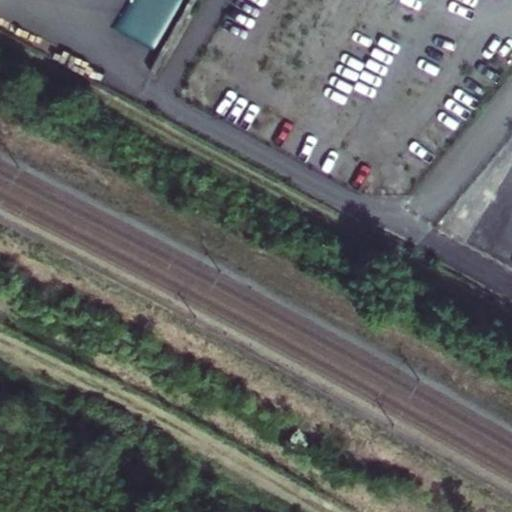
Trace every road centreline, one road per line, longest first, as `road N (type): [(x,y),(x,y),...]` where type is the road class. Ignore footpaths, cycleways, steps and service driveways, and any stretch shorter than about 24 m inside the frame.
road 1 (track): [(331,511),(205,440),(0,344)]
road 2 (unknown): [(427,14),(342,189)]
